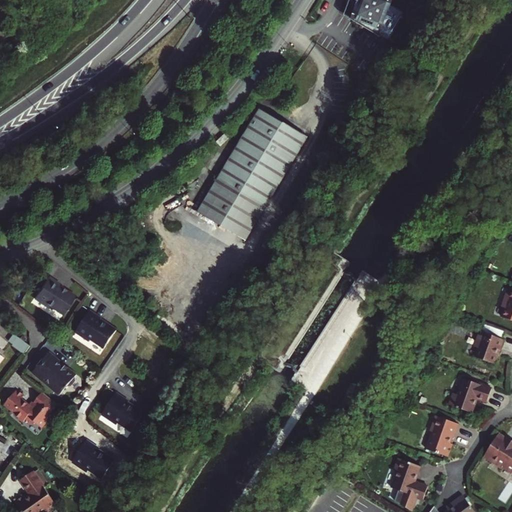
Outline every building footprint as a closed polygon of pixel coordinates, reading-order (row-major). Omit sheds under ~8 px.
[(352,5),(345,20),(376,32),(389,1),(385,0),(351,0),(349,4),(352,5)] [(247,246),(314,146),(284,126),(285,125),(268,113),(250,139),(251,140),(201,215),(247,246)] [(227,140),(218,148),(221,151),(229,143),(227,140)] [(50,306),(63,315),(76,297),(68,292),(66,292),(59,287),(61,285),(49,277),(35,298),(46,306),(50,306)] [(503,309),(500,317),(511,321),(511,291),(510,291),(509,294),(506,293),(500,308),(503,309)] [(92,311),(77,332),(88,340),(92,340),(105,349),(118,331),(109,325),(108,326),(101,322),(103,319),(92,311)] [(10,340),(15,343),(19,336),(15,333),(10,340)] [(476,349),(472,358),(491,366),(494,357),(497,351),(499,352),(504,342),(482,333),(481,337),(478,336),(477,335),(472,348),(476,349)] [(32,344),(19,336),(15,343),(27,351),(32,344)] [(49,352),(33,372),(61,394),(69,386),(71,386),(76,380),(75,376),(77,374),(49,352)] [(459,394),(462,395),(456,409),(473,415),(478,402),(487,405),(492,391),(487,389),(487,387),(475,383),(474,384),(464,380),(459,394)] [(59,404),(44,392),(33,406),(24,399),(27,395),(20,390),(8,404),(16,411),(15,412),(26,421),(29,417),(36,423),(37,422),(44,427),(49,421),(48,420),(53,414),(52,413),(59,404)] [(118,396),(104,417),(116,426),(120,425),(133,434),(146,416),(138,411),(135,411),(129,407),(131,405),(118,396)] [(458,426),(435,417),(429,432),(432,434),(425,451),(447,459),(451,447),(449,446),(452,439),(453,440),(458,426)] [(511,438),(507,436),(506,437),(500,433),(483,457),(501,469),(503,466),(511,472),(511,438)] [(420,467),(398,459),(395,469),(399,471),(392,487),(400,490),(396,500),(412,511),(417,498),(421,499),(423,500),(428,487),(414,482),(420,467)] [(60,502),(38,469),(25,478),(35,493),(30,497),(28,494),(19,500),(26,511),(49,511),(54,509),(52,507),(60,502)] [(472,511),(461,496),(450,504),(452,508),(447,511),(446,511),(472,511)] [(417,498),(412,511),(421,499),(417,498)]
